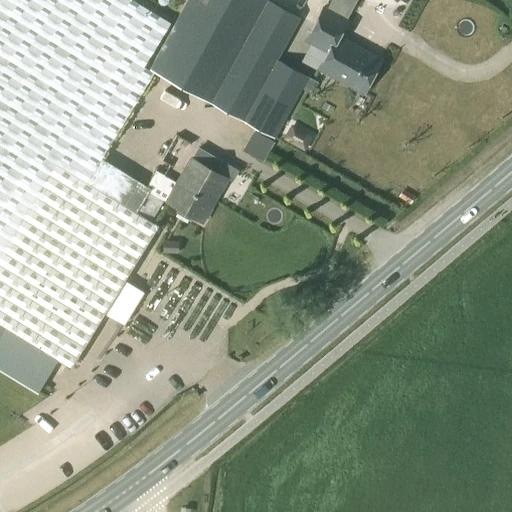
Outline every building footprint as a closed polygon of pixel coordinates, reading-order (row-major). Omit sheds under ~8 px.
[(0,0),(0,329),(55,363),(71,373),(159,228),(135,214),(149,189),(103,162),(155,75),(145,69),(172,24),(133,0),(0,0)] [(273,0),(186,0),(152,62),(275,134),(308,74),(277,57),(300,14),(273,0)] [(324,7),(305,40),(308,41),(310,43),(313,44),(327,52),(318,69),(320,70),(364,95),(382,62),(340,38),(337,36),(357,0),(333,0),(328,9),(324,7)] [(294,125),(280,131),(283,141),(298,135),(294,125)] [(191,158),(166,201),(202,221),(226,178),(216,172),(222,162),(198,148),(192,158),(191,158)] [(104,330),(112,336),(125,317),(117,311),(104,330)] [(55,363),(0,329),(0,368),(38,391),(55,363)]
